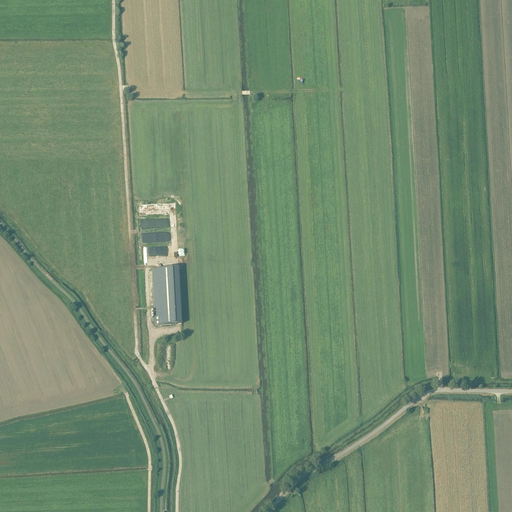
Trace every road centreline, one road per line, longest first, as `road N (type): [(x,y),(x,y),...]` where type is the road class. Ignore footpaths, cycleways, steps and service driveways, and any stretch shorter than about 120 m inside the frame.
road 1 (track): [(177,511),(176,435),(137,355),(120,88),(356,89)]
road 2 (unclassified): [(268,511),(295,481),(424,394),(511,391)]
road 3 (track): [(149,511),(149,455),(125,393)]
